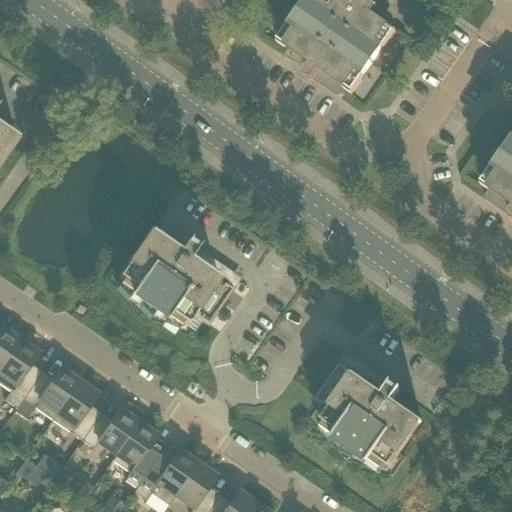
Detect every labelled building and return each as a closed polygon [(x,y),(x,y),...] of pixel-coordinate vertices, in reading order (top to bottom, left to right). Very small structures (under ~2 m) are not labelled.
[(319,0),(317,3),(312,0),(310,0),(289,30),(290,31),(292,28),(297,31),(286,48),(312,65),(307,72),(307,73),(306,74),(306,75),(307,76),(307,77),(308,78),(309,79),(310,80),(311,80),(312,80),(335,95),(337,96),(338,96),(339,96),(340,95),(341,95),(342,94),(357,73),(362,77),(360,80),(361,80),(385,45),(384,45),(382,48),(377,44),(388,28),(372,18),(378,10),(379,9),(378,8),(384,0),(383,0),(319,0)] [(0,164),(17,141),(0,129),(0,164)] [(511,143),(492,172),(493,173),(495,170),(501,174),(486,194),(486,195),(485,196),(485,198),(485,199),(486,199),(486,201),(487,202),(509,217),(510,219),(511,220),(511,221),(511,143)] [(208,325),(232,290),(226,286),(229,282),(228,281),(225,285),(189,260),(196,251),(186,244),(179,253),(150,233),(126,267),(121,263),(108,282),(142,318),(191,339),(203,322),(208,325)] [(9,328),(6,332),(5,333),(2,331),(3,330),(2,329),(0,332),(0,371),(20,342),(23,338),(9,328)] [(37,381),(26,373),(39,355),(38,354),(37,355),(34,353),(35,352),(20,342),(0,371),(0,385),(11,393),(5,402),(17,411),(23,402),(37,381)] [(393,402),(400,393),(390,386),(383,395),(347,370),(350,366),(349,365),(346,369),(340,365),(316,400),(321,404),(309,421),(346,460),(391,479),(404,460),(399,457),(422,422),(393,402)] [(61,370),(49,389),(37,381),(23,402),(17,411),(15,414),(26,422),(34,410),(52,422),(79,383),(65,373),(64,374),(61,372),(62,371),(61,370)] [(85,414),(86,412),(98,396),(97,395),(96,396),(93,394),(94,393),(79,383),(52,422),(82,443),(96,422),(85,414)] [(120,412),(109,428),(108,429),(96,422),(82,443),(94,451),(98,443),(116,456),(139,424),(124,414),(123,415),(120,413),(121,412),(120,412)] [(156,463),(163,452),(152,444),(157,437),(139,424),(116,456),(112,463),(130,475),(125,482),(137,491),(141,484),(156,463)] [(12,440),(10,434),(3,432),(0,436),(0,438),(2,443),(8,444),(12,440)] [(180,453),(167,471),(156,463),(141,484),(137,491),(134,493),(147,502),(151,495),(168,507),(175,497),(176,497),(198,465),(183,455),(183,456),(180,454),(181,453),(180,453)] [(37,487),(46,474),(26,460),(17,474),(37,487)] [(53,479),(61,468),(54,463),(46,475),(53,479)] [(208,511),(215,504),(204,496),(216,478),(215,477),(214,478),(211,476),(212,475),(198,465),(176,497),(194,509),(191,511),(208,511)] [(64,469),(56,481),(84,501),(92,489),(64,469)] [(0,495),(8,484),(0,478),(0,495)] [(252,511),(257,506),(243,496),(242,497),(239,495),(240,494),(239,493),(226,511),(215,504),(208,511),(252,511)] [(122,511),(126,507),(113,497),(102,511),(122,511)]
